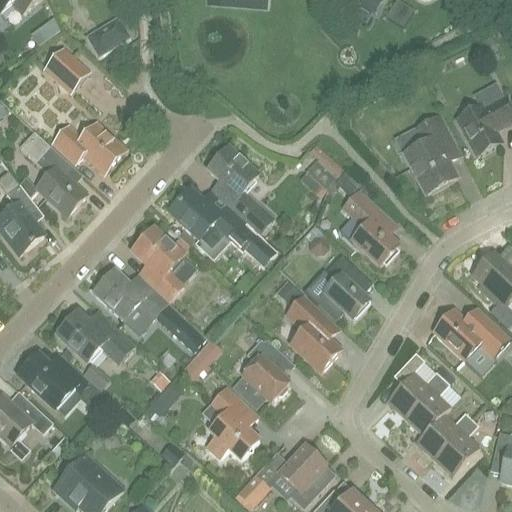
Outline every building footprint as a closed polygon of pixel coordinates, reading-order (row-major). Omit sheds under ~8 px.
[(0,0),(0,16),(1,18),(17,4),(26,15),(43,2),(41,0),(0,0)] [(349,0),(318,0),(315,5),(337,19),(349,0)] [(401,4),(393,19),(410,29),(418,14),(401,4)] [(159,19),(163,42),(173,41),(169,17),(159,19)] [(99,61),(130,42),(118,23),(87,42),(99,61)] [(37,36),(44,51),(68,40),(60,24),(37,36)] [(90,78),(64,55),(46,75),(72,98),(90,78)] [(497,137),(511,129),(511,115),(505,104),(484,115),(482,112),(458,125),(478,162),(503,149),(497,137)] [(440,121),(417,133),(398,143),(407,159),(428,198),(457,183),(449,168),(440,150),(452,144),(440,121)] [(106,180),(127,156),(97,129),(84,144),(70,131),(54,149),(76,169),(84,160),(106,180)] [(66,182),(75,173),(33,135),(19,151),(51,180),(38,194),(68,221),(87,201),(66,182)] [(325,151),(300,171),(318,194),(343,174),(325,151)] [(246,228),(259,239),(259,240),(274,224),(244,197),(260,180),(230,153),(209,176),(238,201),(229,211),(246,228)] [(0,236),(19,260),(44,241),(29,221),(39,213),(21,189),(8,200),(17,212),(0,225),(0,236)] [(201,243),(209,249),(213,253),(225,240),(230,245),(233,243),(241,250),(250,250),(259,239),(246,228),(229,211),(220,221),(192,195),(171,218),(200,244),(201,243)] [(398,231),(370,206),(360,196),(344,213),(365,232),(352,246),(380,272),(400,250),(390,240),(398,231)] [(151,292),(169,308),(185,291),(169,276),(183,261),(155,234),(133,257),(161,282),(151,292)] [(343,260),(327,277),(337,286),(318,305),(337,324),(344,317),(353,326),(371,307),(353,289),(363,279),(343,260)] [(511,265),(507,271),(495,260),(474,282),(483,290),(480,293),(503,314),(511,304),(511,265)] [(184,321),(169,308),(151,292),(143,300),(116,276),(94,300),(124,326),(138,311),(153,325),(154,323),(170,337),(184,321)] [(321,378),(341,356),(330,345),(339,334),(304,301),(287,319),(305,336),(292,350),(321,378)] [(492,362),(509,344),(477,313),(466,325),(455,315),(435,337),(464,366),(479,350),(492,362)] [(135,351),(117,335),(108,344),(88,326),(79,318),(58,340),(87,367),(101,353),(118,369),(135,351)] [(233,333),(250,347),(261,333),(244,319),(233,333)] [(272,407),(290,388),(270,369),(279,359),(263,344),(248,360),(257,368),(244,381),(272,407)] [(135,373),(149,362),(141,352),(127,364),(135,373)] [(406,424),(444,384),(437,377),(426,389),(415,378),(426,367),(416,358),(399,375),(408,383),(386,406),(406,424)] [(80,400),(89,389),(60,362),(51,371),(39,360),(20,380),(56,413),(74,394),(80,400)] [(297,371),(290,379),(310,397),(317,388),(297,371)] [(145,386),(165,426),(176,420),(168,404),(178,399),(166,376),(145,386)] [(417,448),(444,419),(451,412),(440,401),(451,390),(444,384),(406,424),(422,440),(416,447),(417,448)] [(224,421),(216,430),(210,436),(217,443),(208,452),(220,463),(229,454),(241,465),(259,446),(247,434),(258,423),(247,412),(227,394),(212,410),(224,421)] [(44,440),(54,429),(27,404),(18,414),(3,400),(0,403),(0,438),(12,450),(32,428),(44,440)] [(435,465),(472,425),(465,419),(455,429),(444,419),(417,448),(435,465)] [(453,482),(480,453),(468,442),(479,431),(472,425),(435,465),(453,482)] [(511,489),(511,440),(500,438),(495,458),(507,461),(501,487),(511,489)] [(56,462),(69,447),(63,442),(50,456),(56,462)] [(181,447),(167,455),(175,469),(190,462),(181,447)] [(308,490),(319,478),(326,470),(306,451),(280,479),(296,494),(289,501),(301,511),(305,511),(318,499),(308,490)] [(81,511),(107,511),(123,495),(86,460),(55,494),(69,507),(72,504),(81,511)] [(168,505),(180,485),(169,478),(156,497),(168,505)] [(269,490),(256,478),(238,496),(253,511),(271,492),(269,490)] [(369,511),(370,511),(353,495),(338,511),(332,511),(325,505),(318,511),(369,511)]
